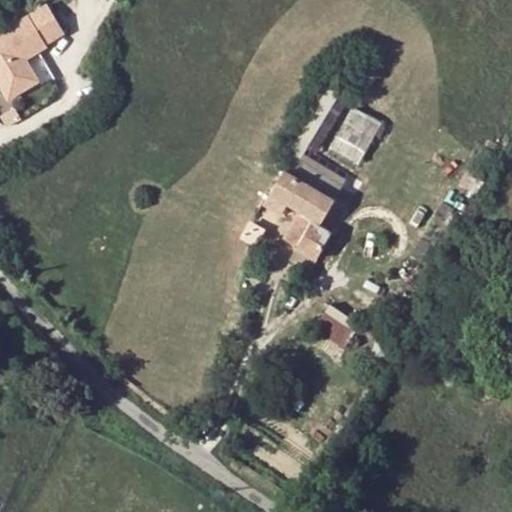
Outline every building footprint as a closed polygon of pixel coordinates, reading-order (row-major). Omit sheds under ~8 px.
[(166,0),(142,46),(232,96),(288,0),(166,0)] [(44,3),(0,28),(0,92),(6,104),(42,83),(29,61),(49,50),(46,46),(63,36),(44,3)] [(317,224),(341,185),(298,158),(338,91),(323,82),(272,166),(280,171),(262,202),(280,213),(288,202),(307,213),(304,217),(299,214),(285,237),(301,247),(316,256),(330,232),(317,224)] [(324,153),(353,170),(381,124),(351,107),(324,153)] [(151,215),(48,147),(0,215),(0,229),(93,300),(151,215)] [(480,148),(456,185),(474,196),(497,159),(480,148)] [(412,259),(432,271),(466,214),(447,203),(412,259)] [(511,306),(509,305),(496,328),(507,334),(511,324),(511,306)] [(314,329),(342,347),(356,324),(330,307),(314,329)] [(376,342),(367,354),(380,362),(388,350),(376,342)] [(459,382),(475,400),(485,390),(470,373),(459,382)]
